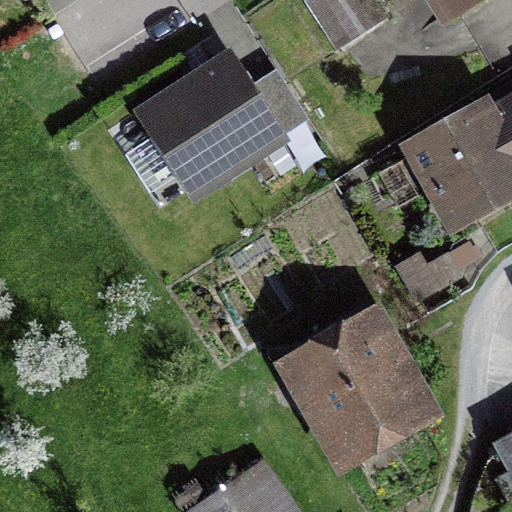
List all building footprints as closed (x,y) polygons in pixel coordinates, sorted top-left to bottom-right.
[(307,0),(306,1),(337,49),(386,18),(374,0),(307,0)] [(436,0),(445,14),(467,0),(436,0)] [(228,60),(147,112),(198,191),(279,139),(228,60)] [(486,110),(412,152),(452,223),(511,188),(511,157),(507,149),(511,146),(511,104),(490,117),(486,110)] [(458,276),(447,258),(424,269),(418,257),(400,268),(418,299),(458,276)] [(346,449),(415,410),(372,332),(369,333),(359,315),(293,352),(303,369),(285,378),(308,419),(324,409),(346,449)] [(511,469),(511,476),(499,483),(511,507),(511,439),(499,446),(511,469)] [(281,511),(257,477),(205,511),(281,511)]
